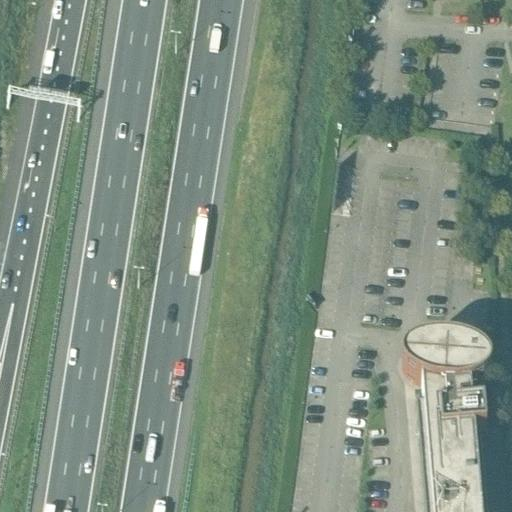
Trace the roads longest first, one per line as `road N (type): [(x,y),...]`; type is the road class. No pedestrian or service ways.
road 1 (motorway): [(144,0),(65,511)]
road 2 (motorway): [(142,511),(219,0)]
road 3 (motorway): [(78,0),(19,305)]
